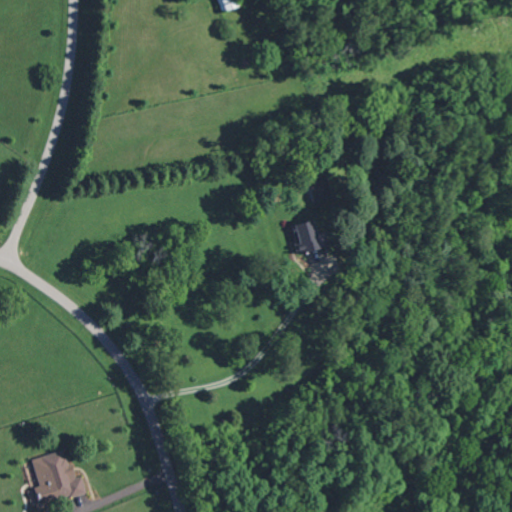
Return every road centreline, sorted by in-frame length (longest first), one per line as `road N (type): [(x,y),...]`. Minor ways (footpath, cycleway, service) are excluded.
road 1 (residential): [(181,511),(146,400),(121,358),(90,322),(0,257)]
road 2 (residential): [(8,261),(61,124),(78,0)]
